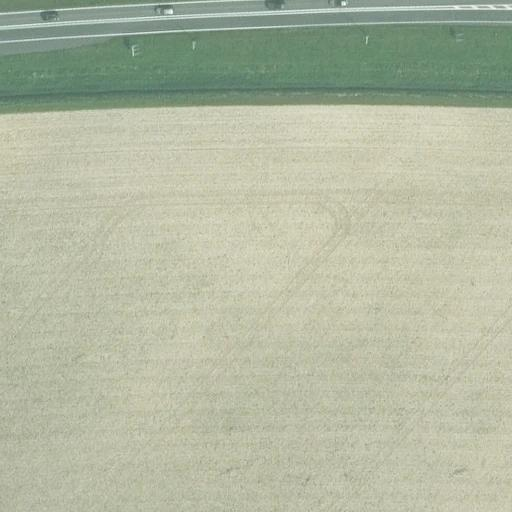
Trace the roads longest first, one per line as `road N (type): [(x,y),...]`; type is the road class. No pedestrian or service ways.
road 1 (track): [(0,80),(165,71),(511,75)]
road 2 (trunk): [(0,29),(274,13)]
road 3 (trunk): [(511,0),(274,13)]
road 4 (trunk): [(274,13),(511,17)]
